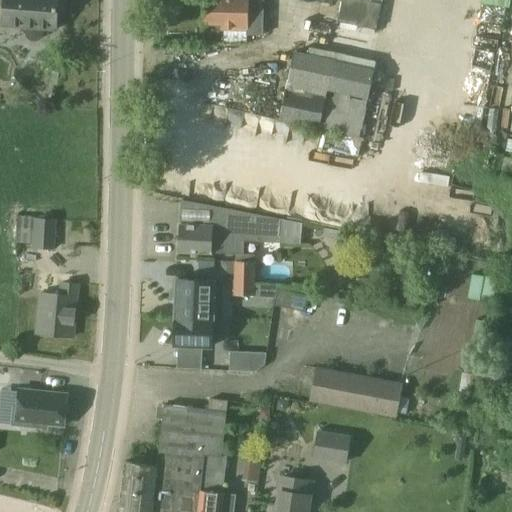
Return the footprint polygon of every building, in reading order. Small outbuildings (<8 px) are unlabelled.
[(26,27),(26,31),(26,33),(27,34),(27,36),(28,37),(29,38),(31,39),(32,40),(34,40),(35,40),(37,40),(39,40),(40,39),(41,38),(42,37),(43,36),(44,34),(44,32),(45,28),(56,29),(58,0),(4,0),(2,25),(26,27)] [(247,34),(263,34),(264,0),(204,0),(204,23),(222,24),(221,29),(248,30),(247,34)] [(376,29),(384,1),(379,0),(341,0),(336,18),(376,29)] [(279,119),(361,136),(375,68),(336,60),(337,59),(294,50),(279,119)] [(183,199),(182,224),(181,224),(180,251),(212,253),(243,254),(244,240),(281,242),(283,219),(200,203),(183,199)] [(35,220),(34,248),(54,248),(55,220),(35,220)] [(223,260),(223,277),(233,277),(233,260),(223,260)] [(255,295),(256,261),(234,261),(234,294),(255,295)] [(178,279),(177,317),(213,318),(213,319),(221,319),(223,286),(215,286),(215,280),(178,279)] [(37,333),(73,336),(78,284),(62,282),(61,294),(41,292),(37,333)] [(309,296),(278,290),(275,306),(306,311),(309,296)] [(213,318),(177,317),(175,345),(212,346),(213,319),(213,318)] [(231,368),(266,369),(266,351),(231,350),(231,368)] [(311,400),(396,416),(402,384),(317,367),(311,400)] [(64,426),(68,394),(20,389),(18,406),(14,406),(12,425),(47,428),(48,424),(64,426)] [(196,511),(203,453),(222,455),(227,411),(164,404),(157,465),(152,511),(196,511)] [(346,461),(350,437),(318,432),(314,456),(346,461)] [(227,455),(222,455),(203,453),(196,511),(233,511),(235,500),(224,498),(224,493),(223,492),(227,455)] [(245,454),(244,478),(259,479),(260,455),(245,454)] [(119,511),(152,511),(157,465),(126,461),(119,511)] [(304,511),(307,511),(310,495),(312,483),(282,479),(277,511),(303,511),(304,511)]
